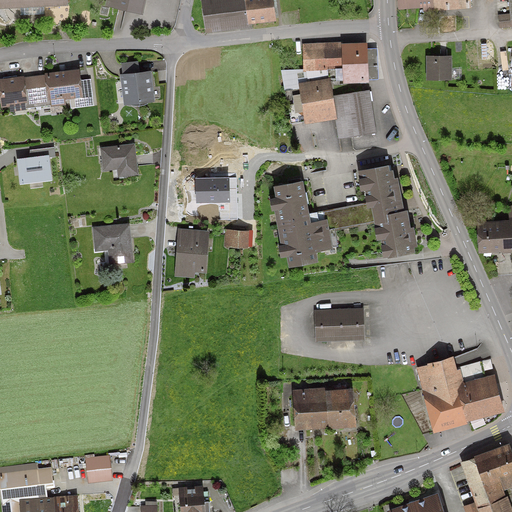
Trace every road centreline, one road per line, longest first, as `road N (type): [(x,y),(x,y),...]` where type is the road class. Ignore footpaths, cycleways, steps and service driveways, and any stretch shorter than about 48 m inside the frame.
road 1 (residential): [(172,40),(153,332),(139,448),(118,511)]
road 2 (tertiary): [(511,352),(418,139),(389,32)]
road 3 (tertiary): [(292,511),(511,425)]
road 4 (residential): [(389,32),(329,27),(181,40)]
road 5 (residential): [(172,40),(0,56)]
